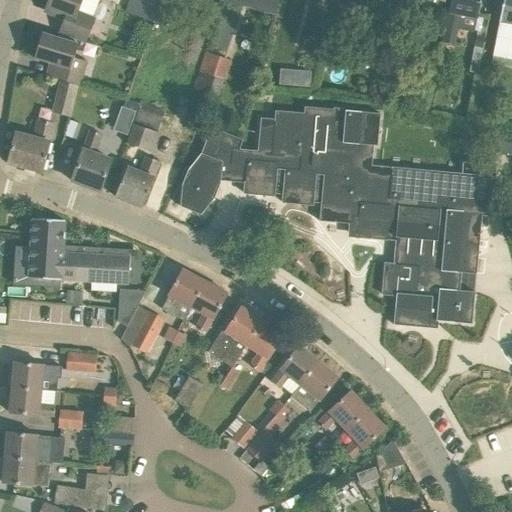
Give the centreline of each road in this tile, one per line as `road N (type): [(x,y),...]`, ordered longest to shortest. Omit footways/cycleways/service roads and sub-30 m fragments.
road 1 (residential): [(459,511),(405,407),(339,340),(273,292),(155,232),(0,185)]
road 2 (residential): [(143,419),(126,355),(95,338),(0,332)]
road 3 (residential): [(143,419),(243,483),(248,503),(240,511)]
